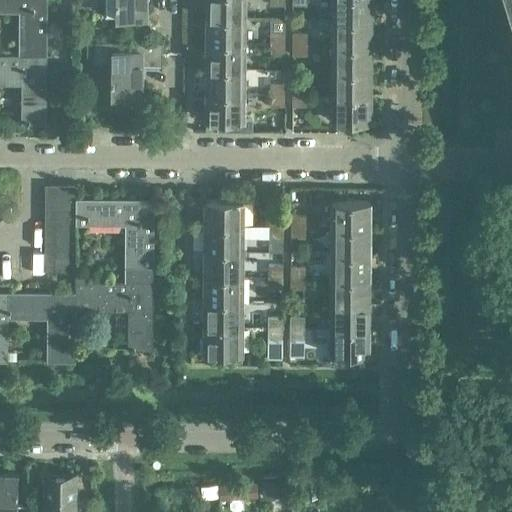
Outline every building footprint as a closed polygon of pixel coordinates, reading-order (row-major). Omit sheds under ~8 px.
[(45,0),(0,0),(0,9),(23,9),(23,52),(45,53),(45,0)] [(144,0),(113,0),(114,5),(116,5),(116,16),(145,17),(144,0)] [(244,0),(205,0),(205,17),(244,18),(244,0)] [(332,0),(332,19),(371,19),(371,0),(332,0)] [(244,18),(205,17),(205,42),(244,43),(244,18)] [(332,19),(332,44),(371,44),(371,19),(332,19)] [(270,31),(270,43),(284,43),(284,31),(270,31)] [(291,32),(291,43),(306,43),(305,32),(291,32)] [(140,64),(161,64),(161,68),(162,68),(162,41),(94,40),(93,62),(112,62),(111,76),(109,76),(109,81),(111,81),(111,93),(140,93),(140,64)] [(244,68),(244,43),(205,42),(205,68),(244,68)] [(284,55),(284,43),(270,43),(270,55),(284,55)] [(306,55),(306,43),(291,43),(291,55),(306,55)] [(371,44),(332,44),(332,69),(370,70),(371,44)] [(23,52),(0,52),(0,74),(21,75),(21,121),(45,121),(45,53),(23,52)] [(205,68),(205,93),(243,93),(244,68),(205,68)] [(332,69),(331,94),(370,95),(370,70),(332,69)] [(269,82),(269,94),(284,94),(284,82),(269,82)] [(291,82),(291,94),(305,94),(305,82),(291,82)] [(243,93),(205,93),(204,119),(243,119),(243,93)] [(284,106),(284,94),(269,94),(269,106),(284,106)] [(305,106),(305,94),(291,94),(291,106),(305,106)] [(370,95),(331,94),(331,120),(370,121),(370,95)] [(48,198),(75,198),(75,196),(75,184),(49,184),(48,198)] [(75,198),(75,211),(75,221),(129,221),(129,265),(151,265),(151,197),(75,196),(75,198)] [(48,211),(75,211),(75,198),(48,198),(48,211)] [(203,199),(203,225),(242,226),(243,199),(203,199)] [(330,200),(330,226),(369,226),(369,200),(330,200)] [(75,223),(75,221),(75,211),(48,211),(48,223),(75,223)] [(282,214),(269,214),(269,225),(282,225),(282,214)] [(290,214),(290,225),(303,225),(303,214),(290,214)] [(48,223),(48,235),(74,236),(75,223),(48,223)] [(242,251),(242,226),(203,225),(203,251),(242,251)] [(282,225),(269,225),(269,237),(282,237),(282,225)] [(303,237),(303,225),(290,225),(290,237),(303,237)] [(369,226),(330,226),(329,251),(368,252),(369,226)] [(48,247),(74,247),(74,236),(48,235),(48,247)] [(48,247),(48,260),(74,260),(74,247),(48,247)] [(203,251),(203,276),(242,276),(242,251),(203,251)] [(329,251),(329,277),(368,277),(368,252),(329,251)] [(48,260),(48,270),(74,271),(74,260),(48,260)] [(268,276),(282,276),(282,264),(268,264),(268,276)] [(289,264),(289,276),(303,276),(303,264),(289,264)] [(74,272),(73,291),(74,300),(126,300),(126,347),(150,347),(151,265),(129,265),(129,278),(84,278),(84,272),(74,272)] [(242,302),(242,276),(203,276),(202,301),(242,302)] [(282,276),(268,276),(268,288),(282,288),(282,276)] [(303,288),(303,276),(289,276),(289,288),(303,288)] [(368,277),(329,277),(329,302),(368,302),(368,277)] [(73,291),(6,290),(6,296),(7,296),(7,315),(51,316),(51,359),(74,359),(74,300),(73,291)] [(202,301),(202,327),(241,327),(242,302),(202,301)] [(329,302),(329,327),(367,328),(368,302),(329,302)] [(268,314),(268,326),(282,326),(282,314),(268,314)] [(289,314),(289,327),(303,327),(303,314),(289,314)] [(282,339),(282,326),(268,326),(268,339),(282,339)] [(241,327),(202,327),(202,353),(241,353),(241,327)] [(303,339),(303,327),(289,327),(289,339),(303,339)] [(367,328),(329,327),(328,353),(338,353),(338,365),(357,365),(357,354),(367,354),(367,328)] [(15,511),(16,473),(0,472),(0,511),(15,511)] [(40,511),(75,511),(76,473),(41,473),(40,511)] [(347,475),(335,476),(336,488),(347,487),(347,475)] [(317,478),(305,479),(306,496),(317,496),(317,478)] [(257,482),(236,483),(237,498),(258,497),(257,482)] [(262,498),(285,497),(285,483),(261,485),(262,498)] [(189,495),(217,494),(217,484),(188,485),(189,495)] [(187,486),(171,488),(172,497),(188,496),(187,486)]
